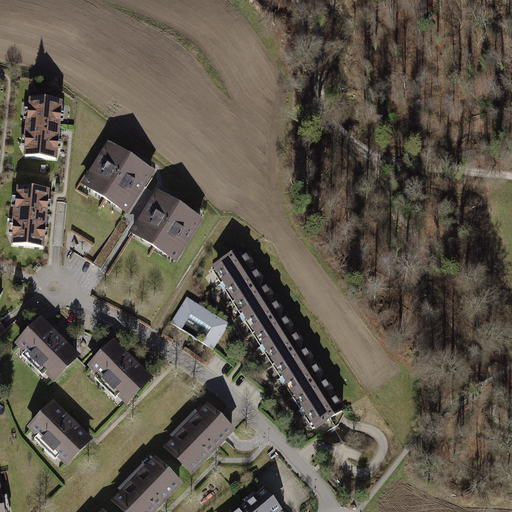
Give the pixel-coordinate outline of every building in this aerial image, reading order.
[(66,106),(32,102),(26,159),(61,163),(66,106)] [(161,175),(113,145),(85,189),(134,220),(161,175)] [(55,193),(20,190),(15,248),(49,251),(55,193)] [(210,223),(163,193),(135,238),(182,266),(210,223)] [(350,416),(248,252),(217,271),(224,283),(244,315),(263,346),(283,379),(303,411),(318,435),(350,416)] [(233,325),(191,297),(173,325),(215,352),(233,325)] [(80,356),(40,318),(14,344),(54,383),(80,356)] [(153,378),(114,339),(86,367),(125,406),(153,378)] [(91,439),(51,401),(25,429),(65,466),(91,439)] [(239,435),(210,407),(167,450),(196,479),(239,435)] [(161,511),(186,487),(157,459),(113,504),(121,511),(161,511)] [(265,490),(237,511),(281,511),(282,511),(265,490)]
